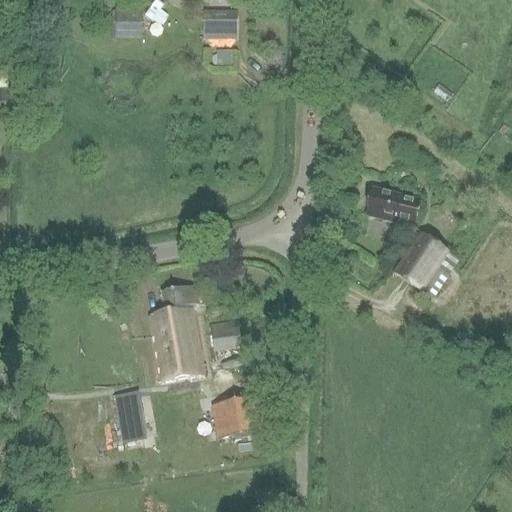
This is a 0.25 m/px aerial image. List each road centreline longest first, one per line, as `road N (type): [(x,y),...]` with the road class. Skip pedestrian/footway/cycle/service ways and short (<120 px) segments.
road 1 (unclassified): [(0,282),(306,224)]
road 2 (unclassified): [(298,511),(306,224)]
road 3 (unclassified): [(306,224),(312,0)]
